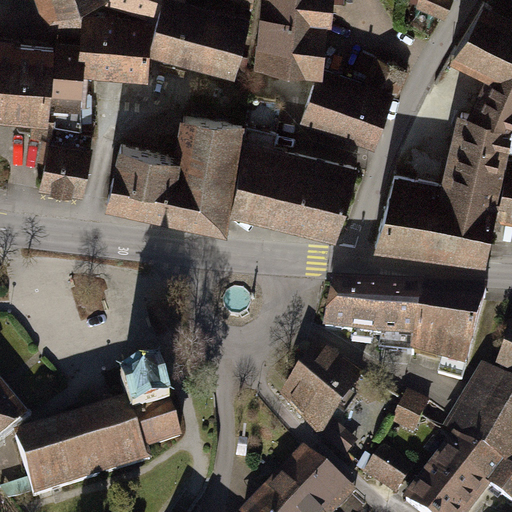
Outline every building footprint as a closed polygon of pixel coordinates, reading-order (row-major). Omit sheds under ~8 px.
[(50,0),(55,12),(50,14),(53,33),(84,34),(85,5),(98,0),(50,0)] [(150,48),(150,54),(164,56),(166,50),(237,69),(251,17),(253,0),(116,0),(159,15),(150,48)] [(266,0),(259,63),(319,71),(326,0),(266,0)] [(419,0),(419,2),(444,14),(451,0),(419,0)] [(511,14),(509,13),(486,2),(453,52),(457,55),(458,53),(496,70),(484,116),(463,112),(448,185),(495,197),(511,128),(511,14)] [(84,46),(58,44),(56,66),(85,70),(118,72),(122,18),(86,15),(84,46)] [(152,21),(122,18),(118,72),(148,74),(150,54),(150,48),(152,21)] [(0,113),(35,116),(34,137),(46,138),(53,139),(56,126),(56,108),(51,107),(52,95),(56,48),(0,43),(0,113)] [(409,72),(377,57),(368,82),(398,93),(409,72)] [(54,95),(52,95),(51,107),(56,108),(56,126),(84,132),(82,97),(85,70),(56,66),(54,95)] [(394,94),(321,68),(319,71),(303,117),(377,142),(394,94)] [(251,96),(248,112),(278,117),(280,101),(251,96)] [(232,206),(338,233),(360,167),(274,148),(278,117),(248,112),(246,121),(232,206)] [(232,206),(246,121),(186,116),(179,156),(123,145),(110,202),(132,206),(131,211),(178,221),(179,216),(229,226),(232,206)] [(84,132),(56,126),(53,139),(46,138),(45,145),(51,147),(43,181),(84,189),(93,142),(93,134),(84,132)] [(498,198),(497,210),(511,212),(511,157),(510,158),(502,199),(498,198)] [(437,228),(448,185),(397,176),(377,243),(428,250),(433,227),(437,228)] [(495,197),(448,185),(437,228),(433,227),(428,250),(489,258),(497,210),(498,198),(495,197)] [(428,288),(338,283),(328,328),(383,335),(381,352),(414,355),(428,288)] [(490,291),(428,288),(414,355),(417,355),(417,350),(445,359),(441,374),(465,381),(490,291)] [(511,343),(501,370),(511,374),(511,343)] [(321,347),(287,395),(323,433),(362,376),(321,347)] [(17,437),(36,497),(152,459),(148,447),(182,436),(171,403),(160,367),(122,380),(129,401),(116,405),(113,397),(98,402),(100,409),(17,437)] [(511,382),(498,374),(458,437),(511,470),(511,382)] [(0,440),(27,418),(6,392),(11,388),(5,380),(0,383),(0,440)] [(430,403),(410,393),(396,423),(416,432),(430,403)] [(350,453),(361,440),(339,421),(327,433),(350,453)] [(511,470),(458,437),(408,502),(421,511),(469,511),(491,485),(511,501),(511,470)] [(306,450),(248,511),(328,511),(334,506),(336,507),(352,487),(306,450)] [(396,464),(378,452),(368,471),(385,482),(396,464)]
